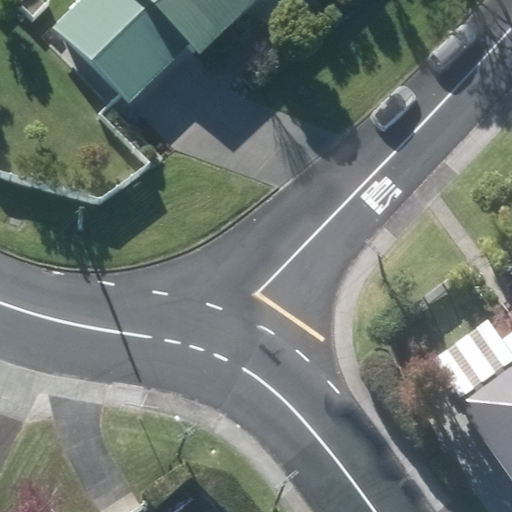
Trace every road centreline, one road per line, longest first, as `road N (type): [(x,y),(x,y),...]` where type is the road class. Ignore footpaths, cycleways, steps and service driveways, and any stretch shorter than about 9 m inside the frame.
road 1 (residential): [(222,352),(511,18)]
road 2 (residential): [(0,296),(45,318),(222,352)]
road 3 (residential): [(366,511),(296,414),(222,352)]
